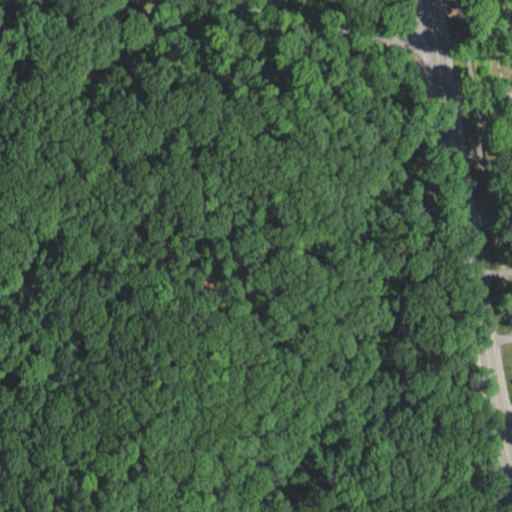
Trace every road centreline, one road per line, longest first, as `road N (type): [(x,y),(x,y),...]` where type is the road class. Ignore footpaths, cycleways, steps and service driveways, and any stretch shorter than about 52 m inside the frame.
road 1 (secondary): [(511,474),(434,0)]
road 2 (residential): [(439,38),(328,28),(232,0)]
